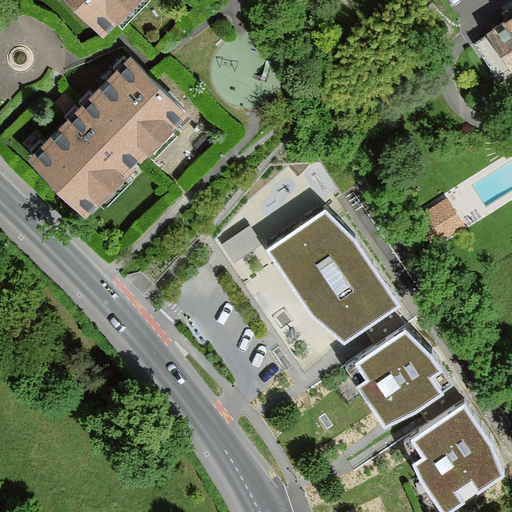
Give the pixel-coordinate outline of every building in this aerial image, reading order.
[(78,0),(112,33),(145,0),(78,0)] [(511,69),(511,12),(476,36),(503,76),(511,69)] [(127,51),(28,150),(85,208),(185,109),(127,51)] [(461,223),(445,198),(418,214),(434,240),(461,223)] [(346,339),(402,301),(360,238),(326,204),(267,245),(312,312),(346,339)] [(265,214),(225,239),(237,257),(276,232),(265,214)] [(432,346),(407,322),(347,362),(385,420),(423,401),(434,416),(466,396),(432,346)] [(495,437),(466,396),(434,416),(406,436),(421,473),(445,508),(504,468),(495,437)]
